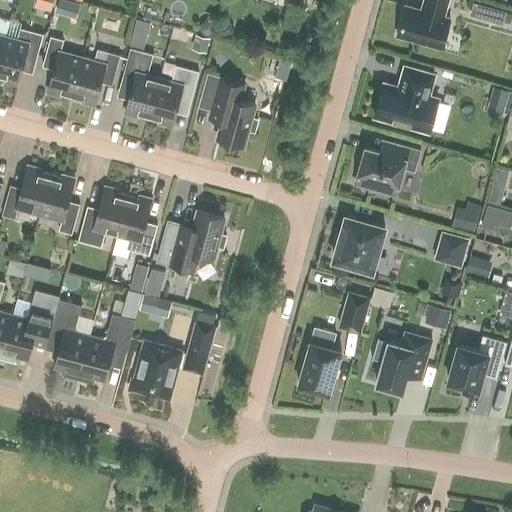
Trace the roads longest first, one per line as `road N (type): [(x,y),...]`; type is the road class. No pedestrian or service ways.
road 1 (residential): [(308,207),(0,121)]
road 2 (unclassified): [(511,473),(396,455),(242,448)]
road 3 (residential): [(242,448),(308,207)]
road 4 (unclassified): [(206,471),(164,441),(0,396)]
road 5 (residential): [(308,207),(364,0)]
